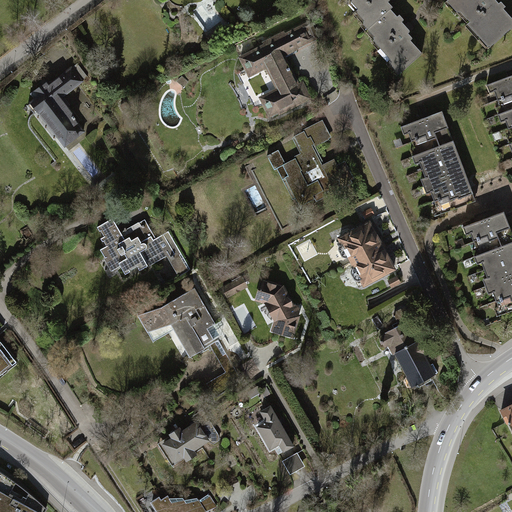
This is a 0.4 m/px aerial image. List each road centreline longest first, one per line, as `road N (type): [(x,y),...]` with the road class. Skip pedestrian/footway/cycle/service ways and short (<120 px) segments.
road 1 (residential): [(481,381),(347,110)]
road 2 (residential): [(262,511),(418,431),(447,431)]
road 3 (residential): [(0,304),(91,441)]
road 4 (unknown): [(0,282),(63,231),(125,203)]
road 5 (secondary): [(0,436),(93,511)]
